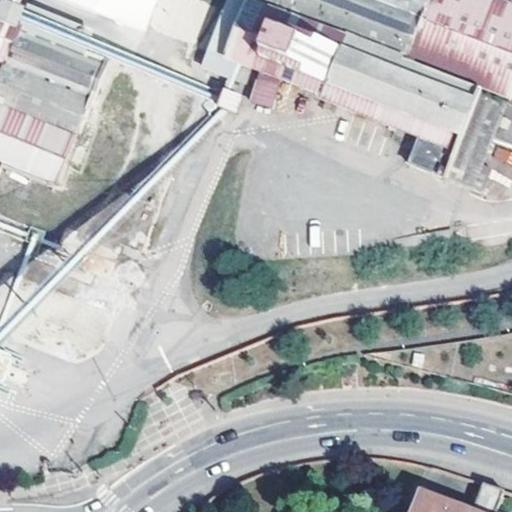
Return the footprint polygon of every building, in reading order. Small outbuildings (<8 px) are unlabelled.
[(118,39),(29,5),(16,0),(0,0),(0,169),(1,167),(57,189),(118,39)] [(62,0),(145,31),(156,0),(62,0)] [(222,0),(199,67),(209,70),(241,83),(248,68),(320,97),(319,100),(418,138),(407,166),(490,197),(501,172),(491,168),(511,116),(511,103),(493,95),(496,89),(511,97),(511,4),(500,0),(222,0)] [(216,104),(235,112),(241,95),(222,87),(216,104)] [(496,511),(504,492),(484,486),(473,511),(463,511),(423,495),(415,511),(496,511)]
